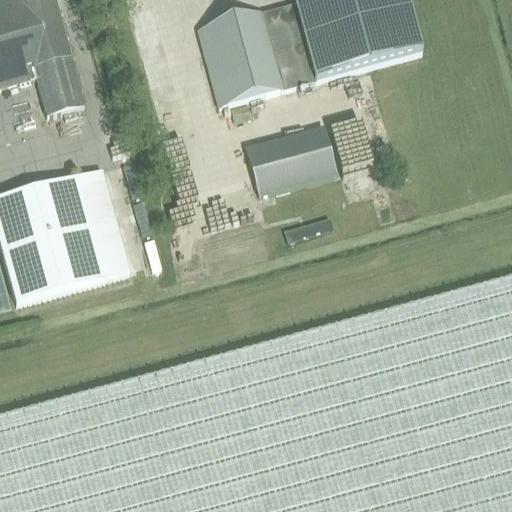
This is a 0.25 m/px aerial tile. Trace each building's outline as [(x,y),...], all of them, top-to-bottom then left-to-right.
[(54,3),(50,4),(48,0),(0,0),(0,94),(35,85),(45,124),(83,114),(54,3)] [(289,0),(293,11),(197,38),(218,114),(420,58),(404,0),(289,0)] [(245,155),(244,156),(258,202),(335,181),(322,134),(245,155)] [(101,177),(0,204),(0,253),(16,310),(129,279),(101,177)] [(201,217),(170,221),(172,236),(203,232),(201,217)] [(511,511),(511,285),(0,425),(0,511),(511,511)]
